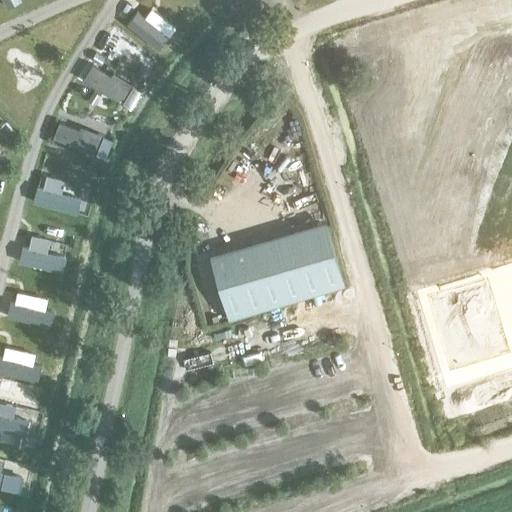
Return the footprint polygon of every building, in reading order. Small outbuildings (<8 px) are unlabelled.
[(138,11),(128,23),(159,48),(169,35),(138,11)] [(91,65),(83,81),(123,104),(131,89),(91,65)] [(59,122),(53,137),(95,155),(101,140),(59,122)] [(6,123),(0,128),(0,132),(7,139),(14,131),(6,123)] [(71,154),(69,164),(82,169),(86,159),(71,154)] [(81,198),(37,186),(33,201),(77,214),(81,198)] [(416,193),(395,199),(420,279),(441,272),(416,193)] [(328,226),(212,260),(229,318),(345,284),(328,226)] [(67,256),(22,246),(19,262),(63,272),(67,256)] [(511,263),(423,290),(450,377),(511,358),(511,263)] [(7,317),(51,326),(55,311),(11,301),(7,317)] [(0,355),(0,371),(38,381),(42,366),(0,355)] [(505,390),(474,400),(479,414),(492,410),(494,415),(511,409),(505,390)] [(0,430),(25,436),(29,420),(0,413),(0,430)] [(0,470),(0,488),(20,492),(23,476),(0,470)]
